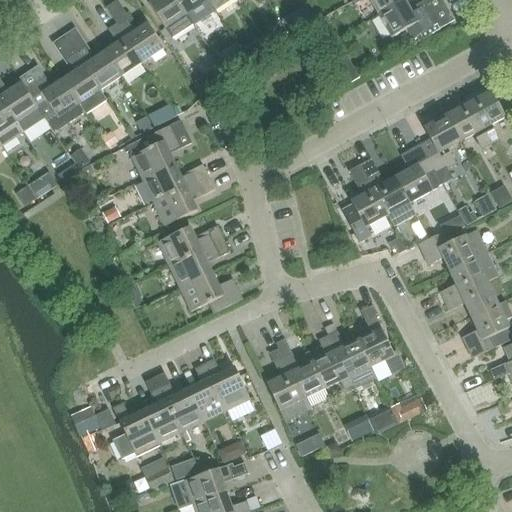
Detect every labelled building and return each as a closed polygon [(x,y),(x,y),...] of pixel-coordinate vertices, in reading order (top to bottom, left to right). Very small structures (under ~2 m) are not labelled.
[(193,26),(187,15),(176,0),(156,0),(149,5),(172,40),(193,26)] [(208,1),(206,0),(176,0),(187,15),(208,1)] [(215,12),(232,0),(206,0),(208,1),(215,12)] [(368,0),(379,17),(405,2),(403,0),(368,0)] [(437,26),(451,18),(441,0),(428,0),(414,8),(416,12),(412,15),(410,11),(405,2),(379,17),(391,39),(409,29),(415,39),(437,26)] [(117,2),(106,9),(117,25),(142,64),(164,50),(147,25),(137,32),(117,2)] [(442,50),(473,24),(461,10),(430,36),(442,50)] [(122,78),(142,64),(117,25),(108,31),(118,45),(105,53),(122,78)] [(122,78),(105,53),(93,61),(87,54),(90,52),(75,30),(64,37),(100,92),(122,78)] [(80,106),(100,92),(64,37),(53,44),(68,67),(70,65),(76,73),(63,81),(80,106)] [(249,49),(242,54),(249,64),(256,59),(249,49)] [(241,52),(221,65),(228,77),(249,64),(242,54),(241,52)] [(63,81),(51,89),(48,86),(50,85),(38,67),(18,80),(21,85),(38,109),(49,126),(58,120),(80,106),(63,81)] [(206,77),(196,83),(203,94),(213,87),(206,77)] [(0,99),(16,124),(38,109),(21,85),(8,93),(0,80),(0,99)] [(468,105),(490,146),(500,141),(492,126),(505,119),(491,93),(489,89),(473,95),(476,101),(468,105)] [(23,134),(16,124),(0,99),(0,145),(2,148),(23,134)] [(481,151),(490,146),(468,105),(446,117),(460,144),(474,136),(481,151)] [(161,111),(149,117),(154,129),(167,123),(161,111)] [(430,141),(420,146),(442,186),(452,181),(446,170),(455,165),(447,151),(460,144),(446,117),(424,130),(430,141)] [(127,149),(131,159),(142,182),(175,166),(168,153),(177,149),(178,152),(192,145),(181,122),(172,126),(157,134),(145,140),(127,149)] [(111,134),(103,140),(109,148),(115,144),(117,143),(111,134)] [(442,186),(420,146),(401,157),(408,172),(396,179),(410,205),(432,193),(437,190),(438,188),(442,186)] [(365,176),(388,217),(389,216),(393,225),(414,214),(409,205),(410,205),(396,179),(382,186),(381,184),(382,184),(371,161),(360,167),(365,176)] [(153,205),(208,178),(203,166),(188,173),(189,176),(181,180),(175,166),(142,182),(153,205)] [(388,217),(365,176),(360,167),(349,173),(360,193),(362,192),(364,196),(351,203),(352,206),(340,212),(353,236),(388,217)] [(75,168),(60,178),(66,187),(81,177),(75,168)] [(208,178),(153,205),(165,228),(197,213),(190,199),(199,195),(200,198),(215,191),(208,178)] [(38,182),(29,188),(38,200),(46,194),(38,182)] [(27,191),(18,197),(25,207),(34,201),(27,191)] [(461,197),(467,215),(481,210),(476,193),(461,197)] [(120,196),(106,202),(111,212),(125,206),(120,196)] [(402,225),(390,232),(398,246),(410,239),(402,225)] [(169,267),(224,241),(218,228),(203,235),(205,238),(196,242),(190,229),(158,244),(169,267)] [(442,235),(418,246),(428,267),(443,260),(449,273),(487,255),(476,232),(447,246),(442,235)] [(180,290),(212,274),(206,261),(214,257),(216,261),(230,254),(224,241),(169,267),(180,290)] [(441,294),(445,303),(498,278),(487,255),(449,273),(456,287),(441,294)] [(212,274),(180,290),(191,313),(209,305),(214,315),(242,302),(232,281),(218,288),(212,274)] [(471,320),(498,307),(487,284),(445,303),(449,312),(464,305),(471,320)] [(498,307),(471,320),(477,332),(462,339),(472,360),(511,341),(511,340),(507,331),(509,330),(505,322),(511,318),(511,317),(505,303),(498,307)] [(371,335),(358,342),(370,367),(384,360),(391,374),(404,368),(396,350),(392,352),(374,315),(376,314),(372,305),(360,311),(371,335)] [(348,379),(350,384),(354,393),(377,380),(370,367),(358,342),(344,348),(333,326),(324,330),(328,338),(348,379)] [(344,391),(352,387),(348,379),(328,338),(319,342),(322,349),(308,355),(325,390),(340,383),(344,391)] [(325,390),(308,355),(294,362),(285,342),(276,346),(278,351),(303,401),(325,390)] [(510,363),(489,372),(493,381),(508,375),(511,373),(511,345),(504,349),(510,363)] [(308,412),(303,401),(278,351),(269,355),(280,379),(266,386),(285,423),(308,412)] [(204,366),(226,412),(250,401),(234,369),(221,376),(214,362),(204,366)] [(204,423),(226,412),(204,366),(195,371),(202,385),(188,391),(204,423)] [(204,423),(188,391),(175,397),(164,375),(154,379),(181,434),(204,423)] [(158,445),(181,434),(154,379),(145,384),(156,406),(142,413),(158,445)] [(497,396),(485,399),(490,419),(503,416),(497,396)] [(399,405),(390,409),(398,425),(427,412),(421,400),(401,409),(399,405)] [(158,445),(142,413),(130,419),(123,405),(113,410),(126,437),(114,443),(122,460),(134,454),(135,456),(158,445)] [(390,408),(367,419),(375,436),(398,425),(390,409),(390,408)] [(95,417),(102,433),(116,427),(109,411),(95,417)] [(184,483),(193,507),(226,495),(222,481),(231,478),(232,481),(248,475),(245,465),(233,469),(232,465),(184,483)] [(167,468),(145,478),(152,492),(173,482),(167,468)] [(194,511),(248,511),(246,503),(231,508),(226,495),(193,507),(194,511)]
